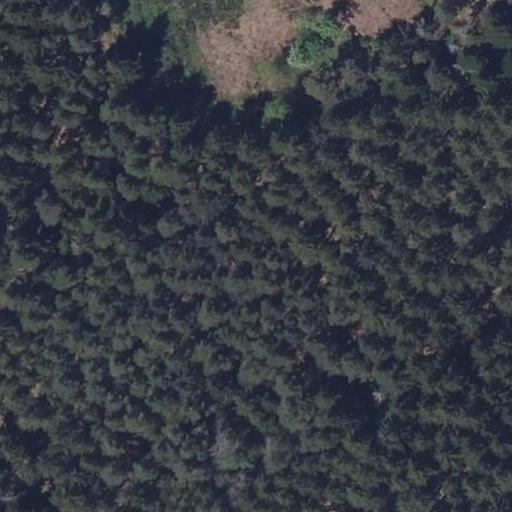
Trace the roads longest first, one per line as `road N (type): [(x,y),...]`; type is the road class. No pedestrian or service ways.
road 1 (track): [(511,91),(457,91),(233,123),(200,117),(162,92),(80,0)]
road 2 (track): [(453,0),(377,56),(324,115)]
